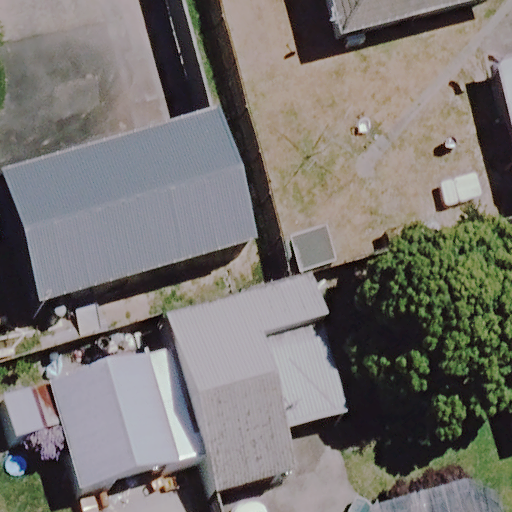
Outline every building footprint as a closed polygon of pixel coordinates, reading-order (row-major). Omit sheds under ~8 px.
[(304,0),(321,65),(492,20),(486,0),(304,0)] [(511,206),(511,76),(479,84),(508,207),(511,206)] [(153,340),(191,478),(200,511),(204,511),(278,492),(267,451),(330,434),(294,301),(153,340)] [(66,511),(191,478),(153,340),(0,381),(0,428),(8,458),(47,447),(64,511),(66,511)] [(511,394),(502,397),(511,436),(511,394)] [(478,511),(475,499),(425,511),(478,511)]
